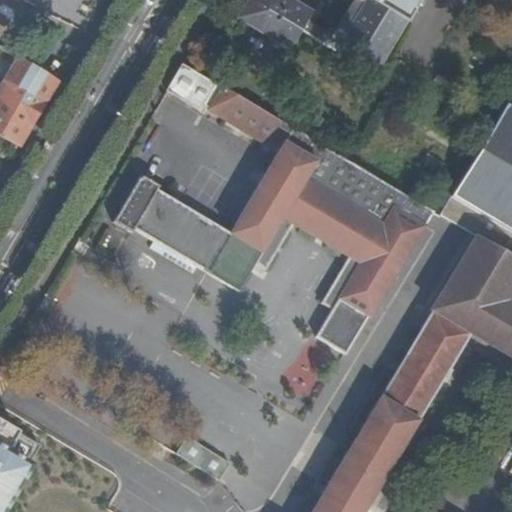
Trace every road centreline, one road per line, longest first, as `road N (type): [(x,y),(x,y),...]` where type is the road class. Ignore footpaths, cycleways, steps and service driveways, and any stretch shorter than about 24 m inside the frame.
road 1 (secondary): [(0,296),(166,0)]
road 2 (secondary): [(157,0),(0,255)]
